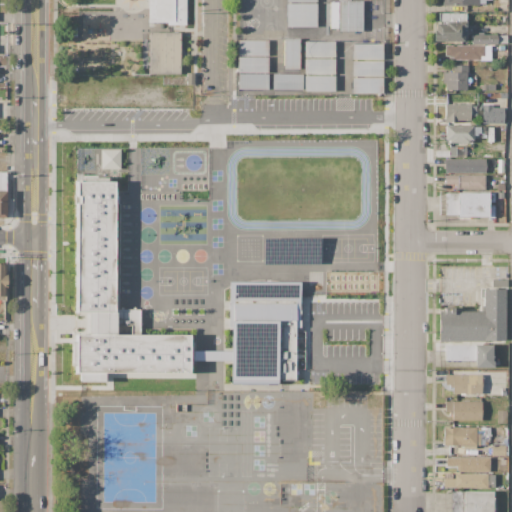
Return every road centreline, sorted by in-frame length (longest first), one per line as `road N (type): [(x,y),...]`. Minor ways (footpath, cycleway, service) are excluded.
road 1 (residential): [(410,0),(409,511)]
road 2 (secondary): [(33,308),(32,443)]
